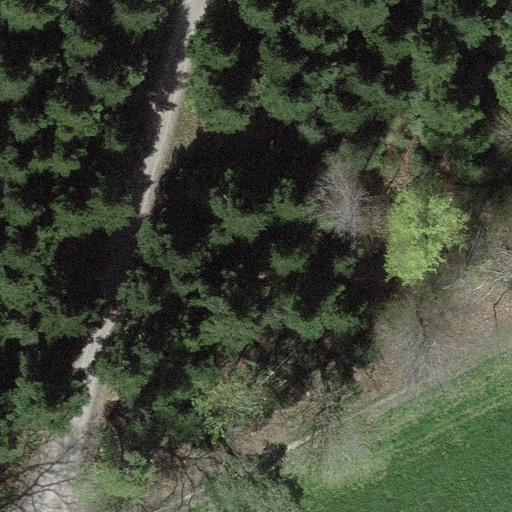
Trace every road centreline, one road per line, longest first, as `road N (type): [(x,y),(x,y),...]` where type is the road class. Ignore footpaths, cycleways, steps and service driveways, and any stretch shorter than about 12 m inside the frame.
road 1 (track): [(51,491),(205,0)]
road 2 (track): [(511,297),(240,448),(51,491)]
